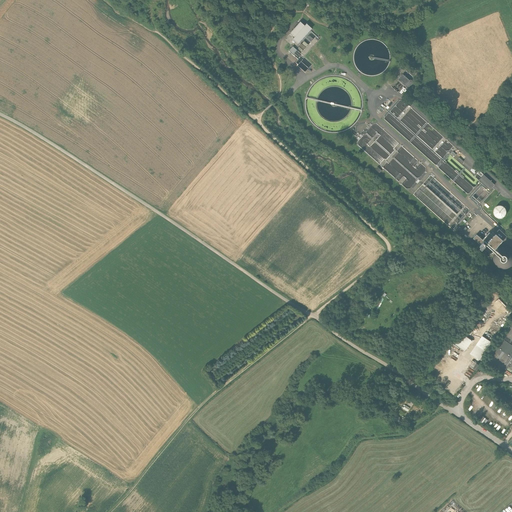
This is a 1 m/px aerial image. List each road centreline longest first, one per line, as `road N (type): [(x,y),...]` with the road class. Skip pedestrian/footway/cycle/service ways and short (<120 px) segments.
road 1 (track): [(0,114),(312,316)]
road 2 (track): [(265,109),(254,119),(390,247),(312,316)]
road 3 (track): [(445,407),(404,435),(359,441),(278,511)]
road 4 (track): [(109,0),(254,119)]
road 5 (track): [(312,316),(458,414)]
